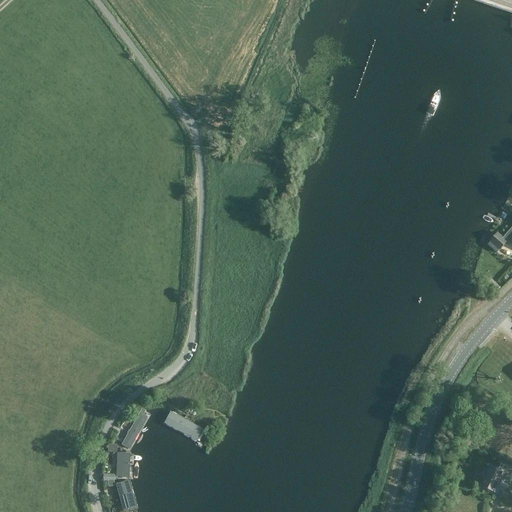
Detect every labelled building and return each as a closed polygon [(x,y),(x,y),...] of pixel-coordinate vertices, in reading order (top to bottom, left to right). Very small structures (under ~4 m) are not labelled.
[(501,250),(508,242),(498,234),(491,242),(501,250)] [(476,423),(481,413),(469,407),(463,417),(476,423)] [(203,430),(170,411),(164,423),(197,441),(203,430)] [(147,417),(138,413),(121,445),(129,450),(147,417)] [(125,454),(117,453),(115,477),(123,478),(125,454)] [(499,468),(491,464),(482,484),(497,491),(505,471),(511,474),(511,473),(511,465),(502,461),(499,468)] [(127,511),(137,509),(128,480),(114,484),(122,511),(127,511)]
